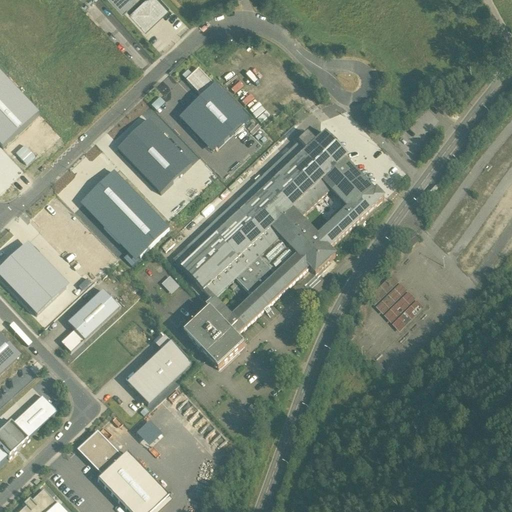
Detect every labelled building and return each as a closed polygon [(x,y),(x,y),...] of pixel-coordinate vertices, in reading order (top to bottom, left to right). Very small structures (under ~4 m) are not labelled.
[(146,30),(169,9),(160,0),(108,0),(122,14),(127,10),(146,30)] [(186,84),(203,101),(215,89),(199,72),(186,84)] [(0,73),(0,147),(4,152),(41,117),(0,73)] [(203,101),(180,122),(213,156),(248,124),(215,89),(203,101)] [(192,169),(148,123),(117,152),(161,199),(192,169)] [(309,136),(175,264),(197,287),(192,291),(207,307),(215,301),(236,281),(281,239),(301,220),(307,215),(331,191),(348,209),(324,233),(319,239),(330,251),(385,199),(377,191),(375,193),(346,161),(349,159),(327,136),(318,145),(309,136)] [(115,174),(81,207),(137,266),(172,233),(115,174)] [(51,202),(31,222),(81,274),(101,254),(51,202)] [(277,278),(259,259),(236,281),(254,300),(233,320),(215,301),(207,307),(206,308),(211,313),(212,312),(237,339),(310,270),(316,276),(336,257),(330,251),(319,239),(324,233),(307,215),(301,220),(281,239),(299,258),(277,278)] [(415,241),(414,239),(411,239),(407,243),(411,247),(415,244),(415,241)] [(0,271),(0,280),(36,319),(65,292),(24,248),(0,271)] [(400,331),(425,307),(392,275),(372,295),(381,303),(376,308),(400,331)] [(170,278),(162,286),(172,296),(180,288),(170,278)] [(71,356),(119,311),(102,293),(67,326),(74,333),(61,345),(71,356)] [(237,339),(212,312),(211,313),(185,336),(219,372),(245,348),(237,339)] [(0,376),(19,359),(0,339),(0,376)] [(126,389),(148,411),(192,368),(164,339),(156,347),(162,354),(126,389)] [(42,399),(13,427),(27,442),(57,414),(42,399)] [(29,444),(27,442),(13,427),(10,424),(0,433),(0,453),(6,461),(9,463),(29,444)] [(147,425),(134,438),(147,451),(160,439),(147,425)] [(77,455),(101,482),(122,462),(97,436),(77,455)] [(126,459),(122,462),(101,482),(97,485),(122,511),(157,511),(167,503),(126,459)] [(50,511),(56,507),(43,493),(24,511),(50,511)]
